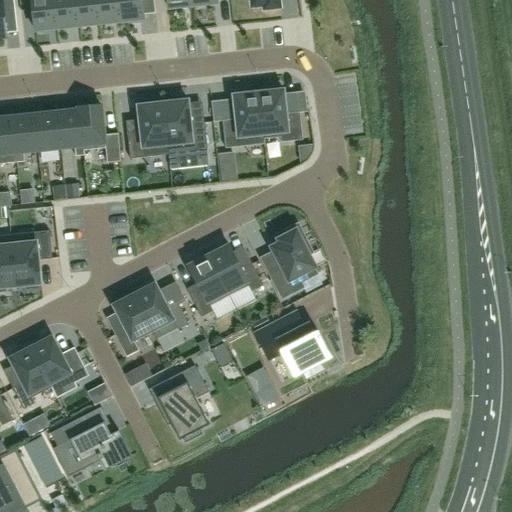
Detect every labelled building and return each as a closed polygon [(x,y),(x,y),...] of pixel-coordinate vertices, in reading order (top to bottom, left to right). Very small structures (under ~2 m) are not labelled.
[(57,28),(54,0),(31,0),(35,31),(57,28)] [(54,0),(57,28),(79,26),(75,0),(54,0)] [(75,0),(79,26),(100,24),(97,0),(75,0)] [(97,0),(100,24),(121,21),(119,0),(97,0)] [(119,0),(121,21),(144,19),(141,0),(119,0)] [(167,0),(168,8),(193,6),(192,0),(167,0)] [(280,8),(279,0),(251,0),(252,7),(264,6),(264,10),(280,8)] [(269,92),(258,93),(264,145),(265,145),(265,140),(280,138),(281,143),(303,141),(300,113),(286,114),(284,94),(284,90),(281,91),(280,87),(268,88),(269,92)] [(236,120),(222,121),(225,149),(264,145),(258,93),(248,94),(248,90),(236,92),(236,96),(233,96),(234,100),(236,120)] [(173,102),(163,104),(169,155),(207,151),(204,123),(191,125),(189,104),(188,101),(185,101),(185,97),(173,98),(173,102)] [(140,130),(127,132),(130,159),(169,155),(163,104),(153,105),(152,101),(140,102),(141,106),(138,106),(140,130)] [(78,107),(83,158),(106,156),(101,104),(78,107)] [(60,161),(83,158),(78,107),(55,109),(60,161)] [(47,110),(48,119),(33,120),(37,163),(60,161),(55,109),(47,110)] [(15,165),(37,163),(33,120),(11,122),(15,165)] [(0,166),(15,165),(11,122),(0,123),(0,166)] [(298,145),(300,162),(307,158),(311,151),(312,145),(312,143),(298,145)] [(80,197),(78,184),(65,185),(67,199),(80,197)] [(65,199),(64,185),(51,187),(52,200),(65,199)] [(21,204),(35,203),(34,189),(20,191),(21,204)] [(0,207),(8,207),(12,206),(11,193),(0,193),(0,207)] [(278,267),(266,273),(280,301),(298,293),(295,288),(318,276),(316,272),(318,271),(311,257),(315,254),(301,226),(277,238),(280,245),(270,250),(278,267)] [(49,231),(11,235),(16,287),(26,286),(27,290),(38,289),(38,285),(41,284),(39,261),(52,259),(49,231)] [(11,235),(0,236),(0,292),(6,292),(5,288),(16,287),(11,235)] [(229,243),(207,254),(229,296),(249,286),(251,292),(263,286),(251,263),(242,268),(233,252),(229,243)] [(207,254),(186,265),(196,284),(186,289),(201,318),(213,312),(217,320),(236,310),(229,296),(207,254)] [(133,293),(152,331),(157,339),(177,328),(178,330),(188,324),(177,303),(168,307),(155,282),(133,293)] [(132,341),(152,331),(133,293),(111,305),(124,330),(116,334),(127,356),(137,351),(132,341)] [(298,314),(297,312),(256,334),(269,360),(284,353),(296,376),(304,372),(307,377),(323,369),(320,363),(331,358),(323,342),(319,344),(309,324),(300,329),(294,316),(298,314)] [(37,346),(31,349),(52,388),(57,398),(77,388),(75,383),(89,376),(77,354),(63,361),(60,355),(52,338),(49,340),(48,337),(35,343),(37,346)] [(224,344),(212,350),(221,368),(233,362),(224,344)] [(14,358),(11,359),(20,376),(22,382),(12,387),(24,410),(35,404),(32,399),(52,388),(31,349),(26,352),(24,349),(12,355),(14,358)] [(195,365),(148,389),(167,426),(171,424),(179,441),(183,439),(185,443),(198,437),(195,433),(200,430),(211,424),(198,398),(208,392),(195,365)] [(0,422),(2,426),(13,421),(0,395),(0,422)] [(73,422),(50,434),(58,448),(53,451),(67,478),(85,469),(82,463),(97,455),(100,461),(102,460),(107,468),(130,457),(121,439),(122,438),(119,431),(115,433),(114,433),(111,435),(104,422),(79,435),(73,422)] [(16,456),(0,464),(0,511),(24,511),(18,500),(34,491),(16,456)]
